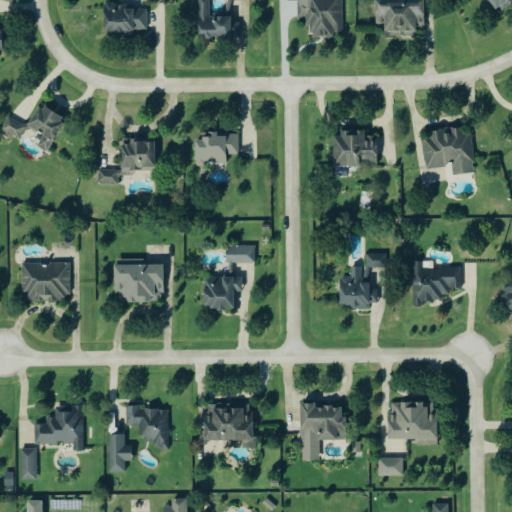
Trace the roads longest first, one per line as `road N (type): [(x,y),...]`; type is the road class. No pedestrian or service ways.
road 1 (residential): [(56,49),(98,84),(119,87),(425,85),(468,80),(511,61)]
road 2 (residential): [(4,355),(476,357)]
road 3 (residential): [(297,358),(292,86)]
road 4 (residential): [(476,357),(478,511)]
